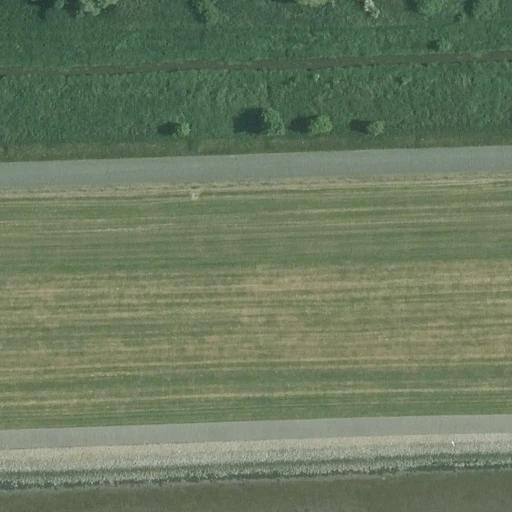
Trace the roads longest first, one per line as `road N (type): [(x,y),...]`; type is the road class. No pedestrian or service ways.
road 1 (residential): [(511,160),(0,179)]
road 2 (track): [(511,424),(0,440)]
